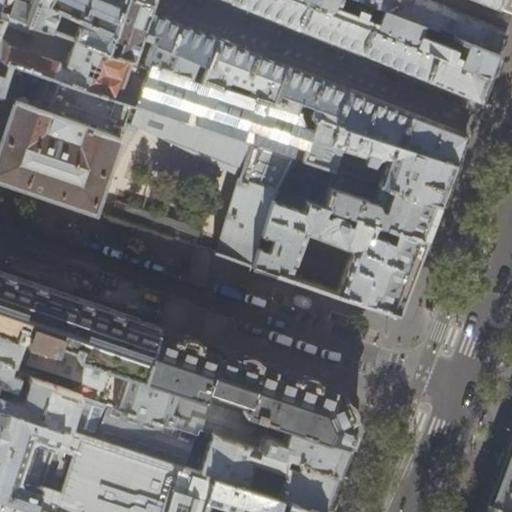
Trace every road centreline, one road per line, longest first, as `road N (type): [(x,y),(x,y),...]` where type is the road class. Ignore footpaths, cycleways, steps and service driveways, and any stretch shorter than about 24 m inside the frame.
road 1 (residential): [(458,388),(0,234)]
road 2 (primary): [(458,388),(511,246)]
road 3 (primary): [(412,511),(458,388)]
